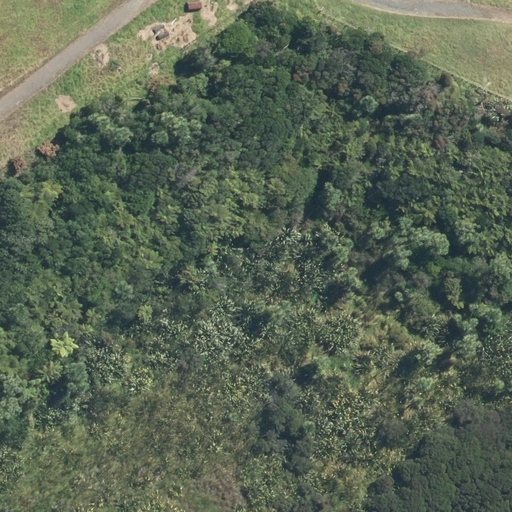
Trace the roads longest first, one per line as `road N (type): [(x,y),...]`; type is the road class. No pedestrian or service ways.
road 1 (unknown): [(0,118),(164,0)]
road 2 (unknown): [(511,19),(371,0)]
